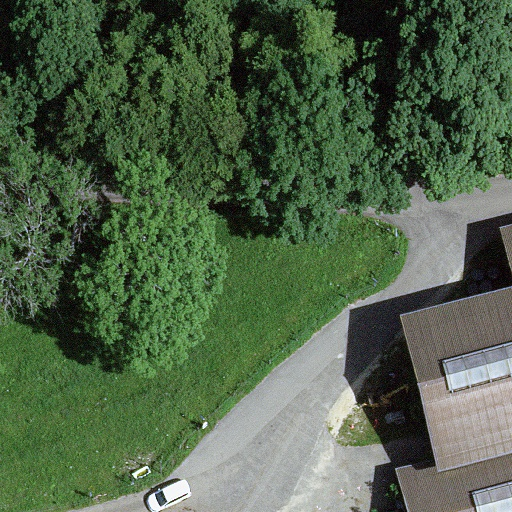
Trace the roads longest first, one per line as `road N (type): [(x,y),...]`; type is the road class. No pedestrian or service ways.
road 1 (unclassified): [(0,173),(459,200)]
road 2 (unclassified): [(263,467),(446,252),(459,200)]
road 3 (unclassified): [(116,511),(263,467)]
